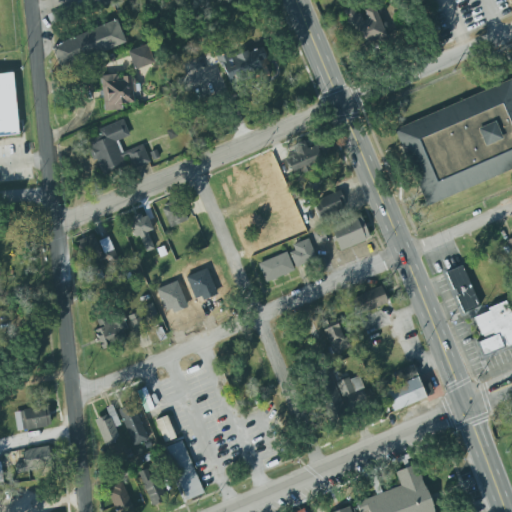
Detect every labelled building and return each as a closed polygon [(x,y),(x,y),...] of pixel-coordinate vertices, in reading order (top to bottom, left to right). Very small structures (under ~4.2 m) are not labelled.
[(344,10),(358,48),(386,37),(375,6),(360,11),(357,5),(344,10)] [(126,44),(117,21),(51,46),(60,69),(126,44)] [(152,64),(147,45),(128,51),(133,70),(152,64)] [(230,88),(270,73),(260,45),(220,60),(230,88)] [(0,136),(18,135),(13,73),(0,73),(0,136)] [(100,78),(104,112),(122,109),(121,104),(136,102),(133,74),(100,78)] [(422,202),(511,171),(511,84),(395,124),(422,202)] [(143,145),(122,152),(118,140),(129,136),(123,120),(98,129),(100,134),(87,139),(101,176),(132,164),(134,169),(150,163),(143,145)] [(283,157),(295,153),(291,144),(303,139),(307,147),(321,140),(329,159),(304,170),(304,172),(302,173),(301,171),(291,175),(283,157)] [(318,217),(346,209),(341,192),(314,200),(318,217)] [(160,208),(170,228),(189,219),(179,199),(160,208)] [(146,233),(153,230),(147,215),(128,223),(134,238),(139,236),(146,252),(153,249),(146,233)] [(340,251),(370,239),(361,215),(330,227),(340,251)] [(106,261),(93,234),(76,242),(85,264),(93,260),(95,265),(106,261)] [(110,270),(119,267),(110,237),(100,240),(110,270)] [(295,266),(315,261),(309,239),(289,245),(295,266)] [(257,264),(285,251),(293,270),(265,282),(257,264)] [(461,265),(445,273),(463,313),(479,306),(461,265)] [(354,316),(387,303),(381,287),(348,299),(354,316)] [(473,316),(483,340),(478,342),(483,355),(511,343),(511,315),(507,303),(473,316)] [(130,337),(119,310),(96,320),(100,328),(94,331),(101,349),(130,337)] [(127,316),(133,334),(147,329),(140,311),(127,316)] [(348,348),(337,320),(321,327),(332,355),(348,348)] [(344,416),(333,375),(316,380),(326,420),(344,416)] [(364,389),(358,375),(337,384),(342,398),(364,389)] [(148,440),(133,404),(117,411),(133,446),(148,440)] [(105,445),(120,439),(115,427),(120,425),(112,405),(106,408),(108,415),(95,420),(105,445)] [(51,427),(48,406),(14,411),(16,431),(51,427)] [(162,442),(174,439),(168,416),(156,420),(162,442)] [(203,494),(182,441),(163,448),(184,501),(203,494)] [(24,463),(15,464),(16,473),(52,468),(50,447),(23,450),(24,463)] [(334,511),(348,507),(349,511),(368,511),(368,510),(362,511),(358,511),(355,503),(399,486),(394,473),(415,465),(421,480),(423,486),(424,486),(425,490),(426,490),(433,506),(432,507),(434,511),(433,511),(334,511)] [(151,506),(165,501),(151,467),(137,473),(151,506)] [(106,490),(115,511),(133,511),(134,511),(122,483),(106,490)]
